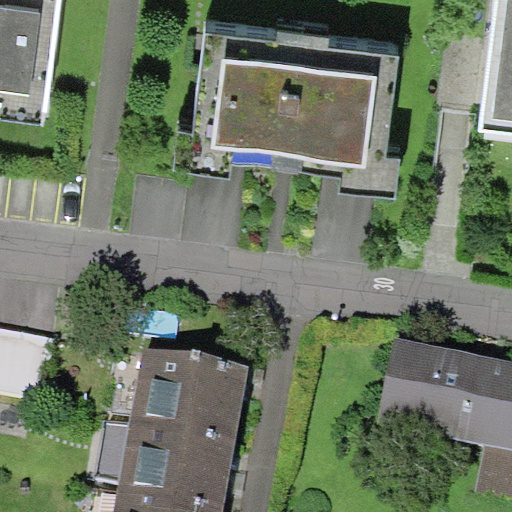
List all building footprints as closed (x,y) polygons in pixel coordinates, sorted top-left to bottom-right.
[(0,0),(0,87),(6,88),(4,104),(45,109),(59,0),(0,0)] [(511,0),(482,0),(470,100),(511,105),(511,0)] [(397,58),(204,34),(192,134),(177,132),(172,170),(228,177),(230,163),(341,177),(339,193),(394,200),(400,160),(385,158),(397,58)] [(0,397),(3,398),(14,338),(0,335),(0,397)] [(3,398),(33,403),(44,343),(14,338),(3,398)] [(511,454),(506,453),(511,422),(511,383),(386,358),(372,426),(480,448),(470,499),(511,507),(511,454)] [(223,447),(235,378),(145,363),(133,431),(223,447)] [(195,511),(211,511),(223,447),(133,431),(121,499),(195,511)] [(195,511),(121,499),(119,511),(195,511)]
